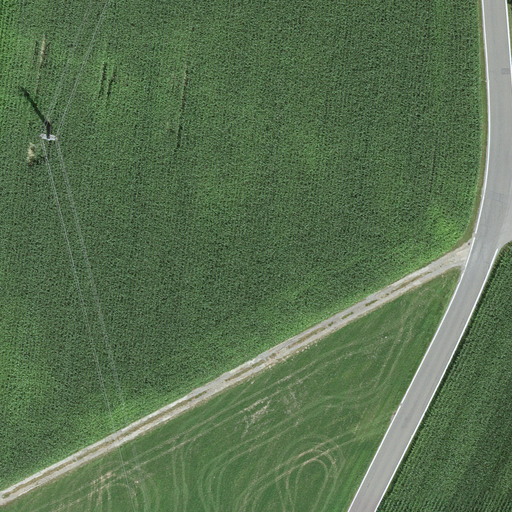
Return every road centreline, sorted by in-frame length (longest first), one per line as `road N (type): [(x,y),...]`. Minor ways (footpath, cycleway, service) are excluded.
road 1 (track): [(0,500),(441,262),(481,257)]
road 2 (tertiary): [(496,202),(453,327),(362,511)]
road 3 (tertiary): [(494,0),(503,141),(496,202)]
